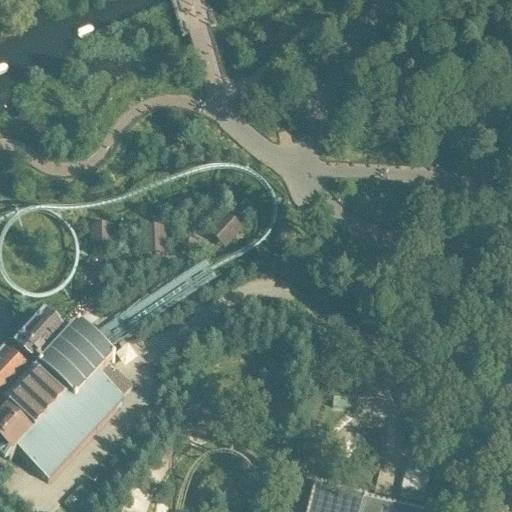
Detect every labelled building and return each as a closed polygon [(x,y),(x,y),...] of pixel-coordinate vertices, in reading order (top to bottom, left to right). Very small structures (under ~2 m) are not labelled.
[(489,222),(487,210),(476,212),(465,226),(467,237),(478,236),(488,243),(480,258),(495,263),(496,262),(505,245),(510,238),(489,222)] [(511,247),(505,245),(496,262),(508,266),(507,267),(511,268),(511,247)] [(194,290),(213,280),(207,266),(187,276),(194,290)] [(0,405),(3,404),(4,406),(3,407),(4,408),(5,408),(8,411),(8,412),(9,413),(10,414),(13,416),(8,422),(0,430),(0,453),(9,462),(14,456),(16,455),(24,462),(48,484),(124,403),(121,401),(104,385),(115,374),(114,373),(113,374),(111,372),(108,369),(109,368),(110,367),(111,366),(112,366),(115,363),(113,361),(111,359),(111,360),(109,359),(107,357),(108,356),(107,356),(106,355),(105,354),(105,355),(86,337),(85,336),(83,334),(82,334),(79,331),(79,330),(77,328),(74,330),(74,331),(73,332),(67,339),(66,340),(65,340),(62,336),(44,320),(32,332),(22,343),(15,350),(16,350),(18,353),(17,354),(16,355),(10,362),(8,360),(3,356),(0,358),(0,405)] [(133,349),(118,364),(124,369),(139,354),(133,349)] [(327,396),(373,400),(374,393),(375,378),(375,374),(329,371),(327,396)] [(409,511),(392,507),(314,487),(307,511),(409,511)]
